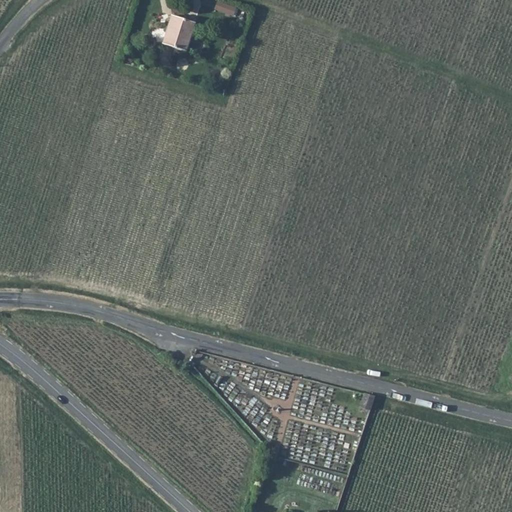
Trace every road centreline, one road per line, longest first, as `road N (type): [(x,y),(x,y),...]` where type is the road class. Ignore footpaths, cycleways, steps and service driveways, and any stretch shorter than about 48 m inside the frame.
road 1 (tertiary): [(511,420),(90,309),(0,299)]
road 2 (secondary): [(0,344),(190,511)]
